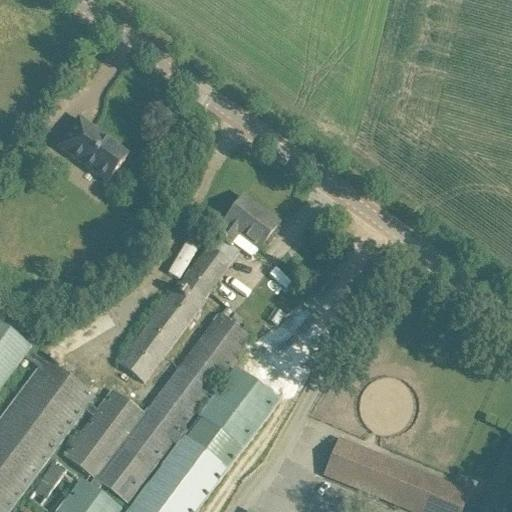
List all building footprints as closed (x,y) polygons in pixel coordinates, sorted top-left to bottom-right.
[(78,120),(57,149),(108,186),(129,157),(78,120)] [(217,237),(207,250),(229,267),(239,254),(230,248),(231,246),(251,261),(259,250),(265,242),(277,226),(260,213),(259,215),(243,203),(245,201),(244,201),(238,209),(232,217),(225,225),(226,226),(217,237)] [(230,267),(229,267),(207,250),(179,288),(177,287),(116,367),(142,386),(203,306),(201,305),(230,267)] [(260,273),(238,310),(252,318),(274,281),(260,273)] [(95,399),(45,361),(44,362),(28,351),(29,349),(0,327),(0,388),(23,358),(39,370),(0,421),(0,511),(9,511),(85,413),(92,418),(61,458),(94,482),(89,488),(83,483),(61,511),(198,511),(280,403),(235,369),(216,394),(213,392),(256,335),(245,326),(241,331),(219,316),(144,417),(111,392),(96,412),(90,406),(95,399)] [(405,511),(463,511),(471,495),(338,440),(323,478),(405,511)] [(511,511),(511,442),(503,460),(479,511),(511,511)] [(29,500),(45,511),(53,511),(77,479),(56,464),(29,500)]
